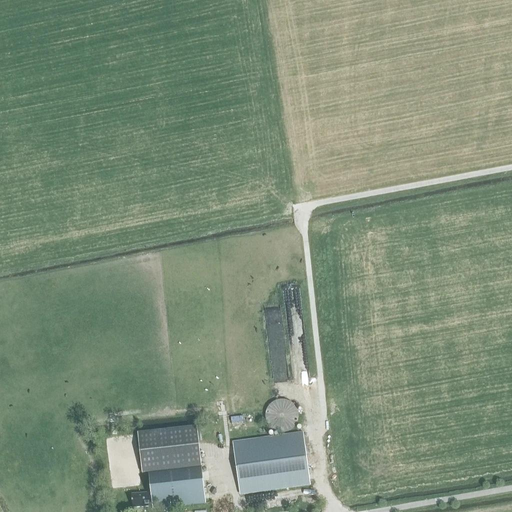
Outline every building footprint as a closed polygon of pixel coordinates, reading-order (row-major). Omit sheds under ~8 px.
[(287,291),(288,300),(303,299),(303,296),(300,296),(300,291),(287,291)] [(295,399),(271,406),(279,435),(304,427),(295,399)] [(197,427),(137,434),(141,474),(148,473),(201,467),(199,451),(198,443),(199,443),(197,427)] [(310,485),(303,435),(232,444),(239,494),(310,485)] [(150,493),(130,495),(132,509),(152,506),(152,509),(206,502),(201,467),(148,473),(150,493)]
